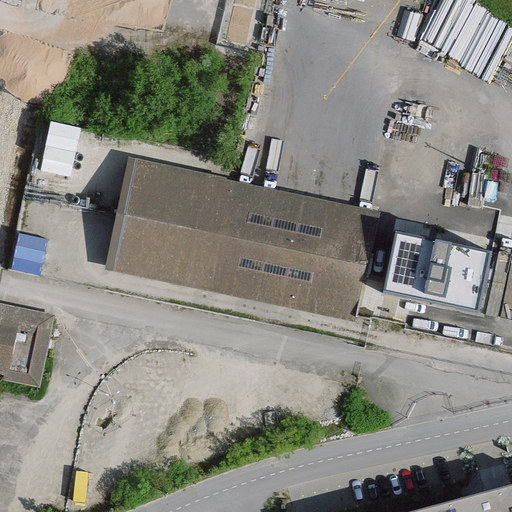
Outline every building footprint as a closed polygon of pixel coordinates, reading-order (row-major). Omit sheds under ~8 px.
[(233,184),(134,163),(112,266),(354,319),(355,313),(373,317),(388,250),(372,246),(378,216),(371,214),(233,184)] [(493,248),(397,228),(384,289),(480,310),(493,248)] [(14,266),(47,270),(51,235),(18,231),(14,266)] [(0,365),(12,368),(11,373),(39,381),(53,321),(0,308),(0,365)] [(511,511),(511,485),(410,511),(511,511)]
